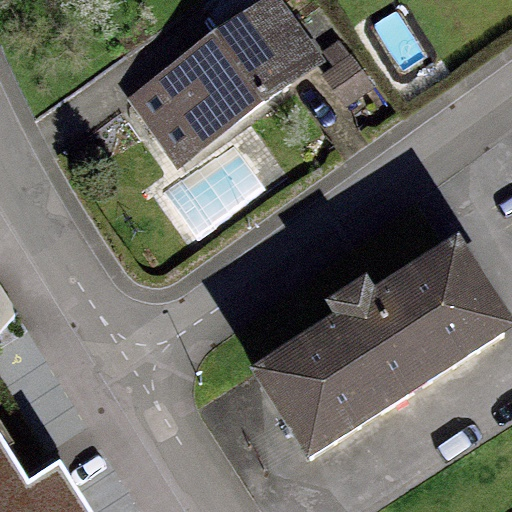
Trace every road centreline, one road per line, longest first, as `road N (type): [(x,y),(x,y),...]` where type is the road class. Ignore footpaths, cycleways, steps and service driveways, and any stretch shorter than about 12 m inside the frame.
road 1 (residential): [(126,352),(511,77)]
road 2 (residential): [(126,352),(0,135)]
road 3 (residential): [(222,511),(126,352)]
